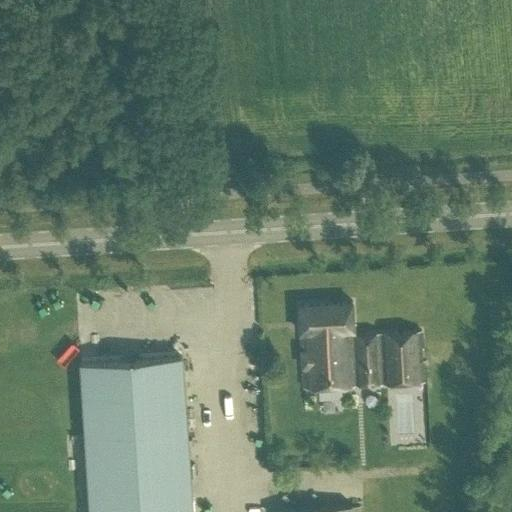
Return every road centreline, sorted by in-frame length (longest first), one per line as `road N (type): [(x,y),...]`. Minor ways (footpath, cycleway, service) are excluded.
road 1 (secondary): [(0,251),(511,214)]
road 2 (track): [(159,0),(183,239)]
